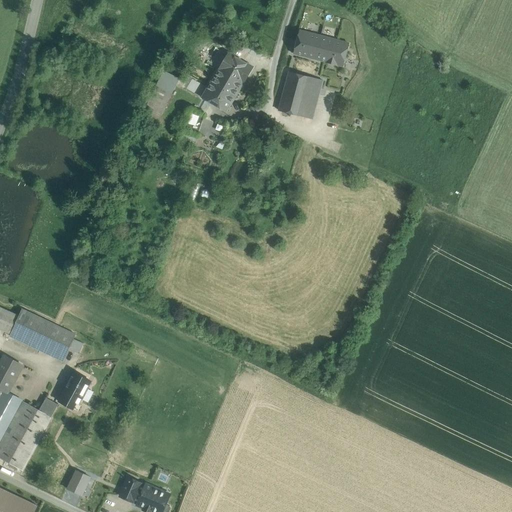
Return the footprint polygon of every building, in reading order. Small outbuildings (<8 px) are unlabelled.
[(321,36),(300,30),(294,54),(315,59),(321,36)] [(339,41),(321,36),(315,59),(343,67),(349,43),(339,41)] [(263,53),(253,48),(250,53),(260,59),(263,53)] [(252,67),(229,54),(220,69),(243,83),(252,67)] [(243,83),(220,69),(203,97),(220,108),(227,110),(243,83)] [(164,72),(149,102),(165,108),(179,79),(164,72)] [(312,78),(289,72),(279,110),(302,117),(310,86),(312,78)] [(323,81),(312,78),(310,86),(321,89),(323,81)] [(321,89),(310,86),(302,117),(313,119),(321,89)] [(165,108),(149,102),(144,114),(159,121),(165,108)] [(205,116),(189,110),(183,129),(198,135),(205,116)] [(0,307),(0,329),(11,334),(19,316),(0,307)] [(10,336),(29,345),(42,318),(22,309),(19,316),(11,334),(10,336)] [(70,349),(80,354),(84,344),(74,339),(76,334),(42,318),(29,345),(64,361),(70,349)] [(5,355),(0,363),(0,388),(4,391),(8,393),(8,392),(23,366),(5,355)] [(92,382),(74,372),(65,390),(76,396),(82,400),(88,390),(92,382)] [(76,396),(65,390),(59,401),(69,409),(76,396)] [(88,390),(82,400),(89,402),(93,392),(88,390)] [(0,398),(0,442),(23,401),(8,392),(8,393),(4,391),(0,398)] [(76,396),(69,409),(76,410),(82,400),(76,396)] [(59,404),(46,398),(39,410),(51,417),(59,404)] [(39,410),(23,401),(0,442),(0,457),(23,470),(52,417),(51,417),(39,410)] [(119,460),(111,456),(105,472),(113,476),(119,460)] [(89,477),(74,470),(66,488),(81,495),(84,488),(89,477)] [(94,479),(89,477),(84,488),(89,490),(94,479)] [(141,485),(128,479),(121,496),(133,502),(134,501),(140,486),(141,485)] [(140,486),(134,501),(139,503),(138,505),(145,508),(144,510),(148,511),(151,511),(152,511),(154,511),(169,511),(171,508),(170,506),(166,504),(167,501),(158,497),(161,491),(146,485),(145,488),(140,486)] [(0,487),(0,511),(34,511),(38,505),(0,487)] [(170,495),(161,491),(158,497),(167,501),(170,495)]
